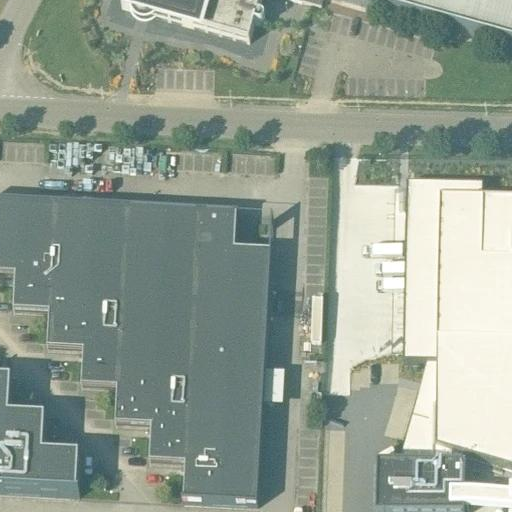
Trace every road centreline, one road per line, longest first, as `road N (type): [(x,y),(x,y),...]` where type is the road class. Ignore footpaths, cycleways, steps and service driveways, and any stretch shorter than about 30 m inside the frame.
road 1 (unknown): [(282,127),(266,492),(252,511),(106,508)]
road 2 (unclassified): [(511,134),(0,111)]
